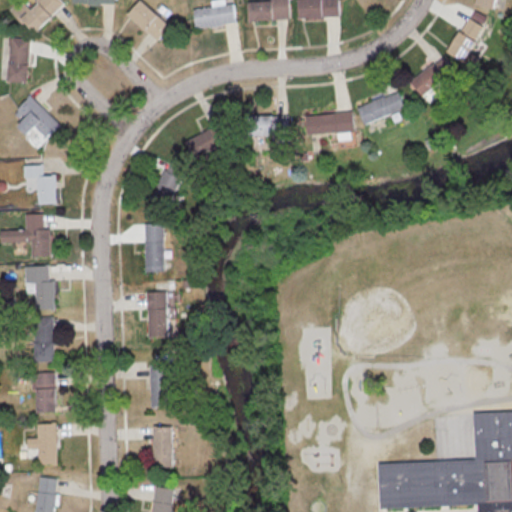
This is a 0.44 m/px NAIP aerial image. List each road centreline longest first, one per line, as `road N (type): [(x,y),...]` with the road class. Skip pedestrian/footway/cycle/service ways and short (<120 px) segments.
road 1 (residential): [(106,511),(99,214),(104,179),(129,133),(159,101),(203,78),(367,52),(395,34),(422,0)]
road 2 (residential): [(129,133),(74,80),(75,53),(99,45),(159,101)]
